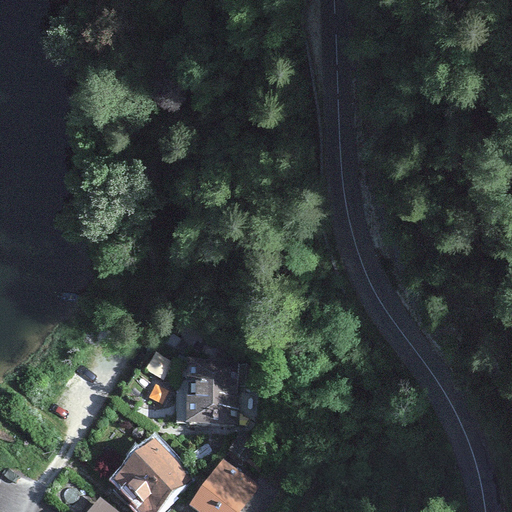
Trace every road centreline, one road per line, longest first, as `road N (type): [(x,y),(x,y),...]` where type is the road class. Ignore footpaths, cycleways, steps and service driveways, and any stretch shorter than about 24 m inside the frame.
road 1 (secondary): [(329,0),(336,140),(352,243),(371,288),(446,399),(481,511)]
road 2 (unclassified): [(131,343),(29,511)]
